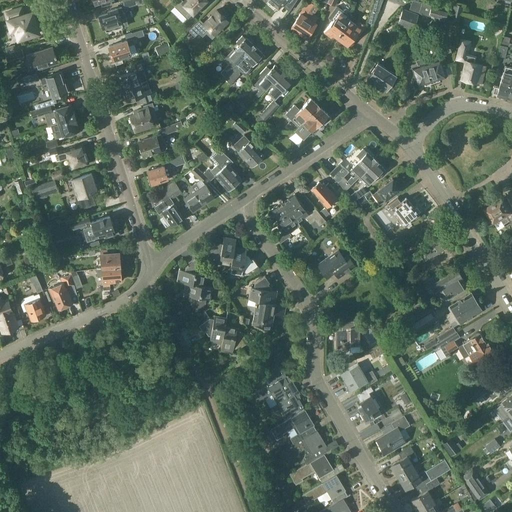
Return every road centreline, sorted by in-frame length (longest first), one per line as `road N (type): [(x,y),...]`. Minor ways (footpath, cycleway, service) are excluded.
road 1 (residential): [(236,205),(304,304),(316,378),(393,511)]
road 2 (residential): [(152,270),(67,0)]
road 3 (residential): [(511,310),(407,145)]
road 4 (residential): [(0,357),(131,296),(152,270)]
road 5 (residential): [(368,113),(236,0)]
road 6 (residential): [(236,205),(368,113)]
road 7 (residential): [(152,270),(207,386)]
road 8 (residential): [(407,145),(456,104),(511,114)]
